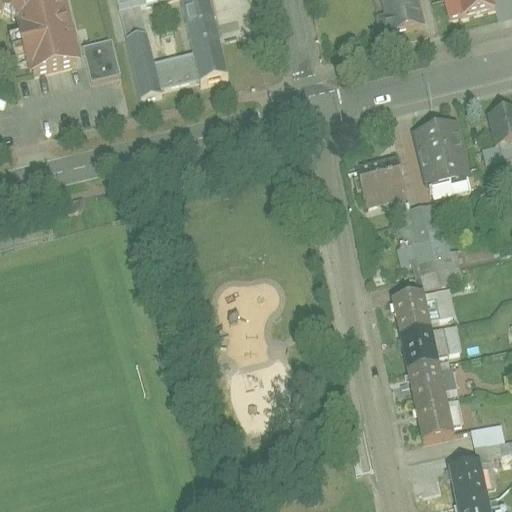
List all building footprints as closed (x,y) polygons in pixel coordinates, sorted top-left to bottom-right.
[(0,0),(0,21),(2,20),(21,31),(33,80),(85,67),(91,88),(121,80),(112,45),(82,52),(68,0),(0,0)] [(148,39),(125,45),(140,108),(164,102),(162,96),(197,88),(198,95),(230,87),(208,0),(117,0),(121,16),(182,2),(195,59),(155,69),(148,39)] [(421,28),(413,0),(389,0),(374,4),(383,38),(421,28)] [(440,0),(447,24),(491,13),(488,0),(440,0)] [(511,115),(489,121),(498,157),(511,153),(511,115)] [(456,130),(415,137),(426,194),(466,186),(456,130)] [(393,168),(353,177),(361,215),(401,206),(393,168)] [(390,303),(397,339),(429,333),(422,297),(390,303)] [(397,339),(405,375),(436,368),(429,333),(397,339)] [(405,375),(412,410),(444,404),(436,368),(405,375)] [(412,410),(419,446),(451,440),(444,404),(412,410)] [(500,429),(469,435),(472,453),(503,447),(500,429)] [(449,478),(455,511),(463,511),(495,506),(488,470),(449,478)]
